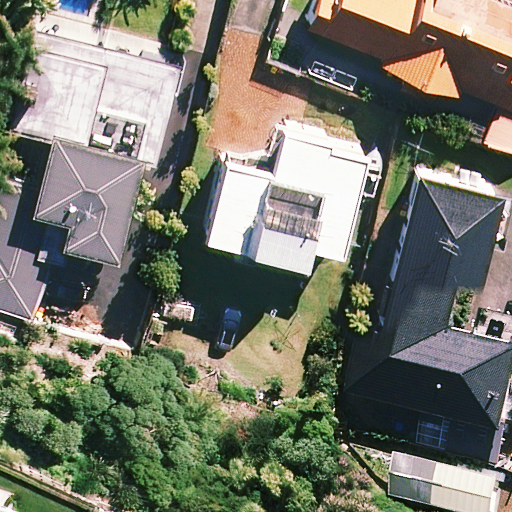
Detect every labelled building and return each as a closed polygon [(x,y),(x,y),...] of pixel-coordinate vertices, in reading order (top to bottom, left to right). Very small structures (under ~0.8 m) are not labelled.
[(511,42),(511,43),(511,42),(511,0),(328,0),(318,28),(380,51),(377,58),(496,102),(483,137),(511,147),(511,42)] [(181,58),(36,17),(6,122),(46,134),(33,181),(8,174),(0,202),(0,313),(32,323),(51,255),(107,271),(139,157),(152,160),(181,58)] [(361,142),(277,124),(269,161),(221,150),(204,228),(301,249),(304,236),(339,243),(361,142)] [(416,169),(359,398),(450,421),(441,453),(500,468),(511,421),(511,350),(459,338),(496,190),(416,169)] [(496,511),(502,481),(448,471),(440,511),(496,511)] [(0,511),(5,511),(9,501),(0,498),(0,511)]
